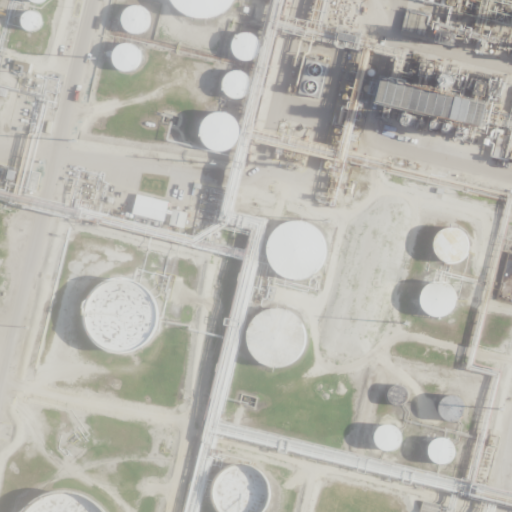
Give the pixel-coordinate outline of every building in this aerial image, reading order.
[(29,2),(28,0),(50,0),(50,1),(48,5),(46,7),(43,9),(39,10),(36,9),(33,8),(30,5),(29,2)] [(169,0),(172,5),(179,11),(188,16),(198,18),(208,17),(217,13),(225,8),(231,0),(169,0)] [(511,54),(412,29),(419,0),(511,0),(511,54)] [(122,28),(121,23),(122,17),(125,13),(129,9),(134,7),(140,7),(145,8),(150,12),(153,16),(154,22),(154,27),(152,32),(148,37),(143,39),(138,40),(133,39),(128,37),(124,33),(122,28)] [(23,28),(23,25),(23,21),(25,18),(28,16),(31,15),(35,14),(38,15),(41,18),(43,20),(44,24),(44,28),(43,31),(40,34),(37,35),(34,36),(30,35),(27,34),(25,31),(23,28)] [(231,55),(230,50),(231,44),(234,40),(238,36),(243,34),(249,34),(254,35),(259,39),(262,43),(264,49),(263,54),(261,59),(257,64),(253,66),(247,67),(242,66),(237,64),(233,60),(231,55)] [(112,66),(111,61),(112,55),(115,51),(119,47),(124,45),(130,45),(135,46),(140,49),(143,54),(144,59),(144,65),(142,70),(138,74),(133,77),(128,78),(123,77),(118,75),(114,71),(112,66)] [(511,81),(511,163),(378,130),(397,52),(511,81)] [(221,91),(220,86),(222,81),(224,76),(228,72),(233,70),(239,70),(244,72),(249,75),(252,79),(254,85),(253,90),(251,96),(248,100),(243,103),(237,103),(232,103),(227,100),(223,96),(221,91)] [(200,144),(199,136),(200,129),(204,123),(209,118),(216,116),(224,115),(231,117),(237,122),(241,128),(244,135),(243,142),(240,149),(235,155),(229,159),(221,160),(214,159),(208,155),(203,150),(200,144)] [(132,193),(166,200),(162,221),(128,213),(132,193)] [(267,225),(262,232),(259,239),(258,247),(260,254),(264,261),(269,267),(276,271),(283,272),(291,272),(299,269),(305,265),(310,258),(312,251),(313,243),(312,236),(308,229),(302,223),(296,219),(288,218),(280,218),(273,221),(267,225)] [(437,234),(434,238),(432,243),(431,249),(432,254),(435,259),(439,263),(444,266),(449,267),(454,267),(460,265),(464,262),(468,257),(470,252),(470,247),(469,241),(466,236),(462,232),(458,230),(452,228),(447,229),(441,231),(437,234)] [(85,333),(84,320),(86,307),(93,296),(103,287),(115,282),(129,281),(141,285),(153,293),(160,304),(164,317),(163,330),(158,343),(149,353),(137,360),(124,362),(112,360),(100,354),(91,344),(85,333)] [(427,289),(423,293),(421,298),(421,304),(422,309),(424,314),(428,318),(433,321),(439,322),(444,322),(449,320),(454,316),(457,312),(459,307),(460,301),(458,296),(456,291),(452,287),(447,284),(442,283),(436,283),(431,285),(427,289)] [(258,317),(253,323),(250,330),(249,338),(251,346),(255,353),(260,358),(267,362),(274,364),(282,363),(290,361),(296,356),(301,350),(303,343),(304,335),(302,327),(299,320),(293,315),(287,311),(279,309),(271,309),(264,312),(258,317)] [(388,389),(385,392),(383,396),(383,401),(384,405),(386,410),(389,413),(393,415),(398,416),(402,416),(407,414),(410,412),(413,408),(415,404),(415,399),(414,395),(412,391),(409,387),(405,385),(400,384),(396,384),(391,386),(388,389)] [(444,400),(441,404),(439,408),(439,413),(440,417),(442,421),(445,424),(449,427),(454,428),(458,427),(462,426),(466,423),(469,420),(470,415),(471,411),(470,406),(468,402),(465,399),(461,397),(456,396),(452,396),(447,398),(444,400)] [(379,434),(376,438),(374,442),(374,446),(375,451),(377,455),(380,458),(384,460),(388,461),(393,461),(397,460),(401,457),(404,453),(405,449),(406,445),(405,440),(403,436),(400,433),(396,431),(391,430),(387,430),(382,431),(379,434)] [(433,444),(430,448),(429,452),(428,457),(429,461),(431,465),(435,469),(439,471),(443,472),(448,472),(452,470),(456,467),(458,464),(460,460),(460,455),(460,451),(457,446),(454,443),(450,441),(446,440),(441,440),(437,442),(433,444)] [(220,476),(215,482),(213,490),(212,497),(214,505),(217,511),(261,511),(263,509),(266,502),(267,494),(265,487),(262,480),(256,474),(249,470),(242,468),(234,469),(227,472),(220,476)] [(28,511),(36,505),(52,499),(69,498),(85,503),(97,511),(28,511)]
